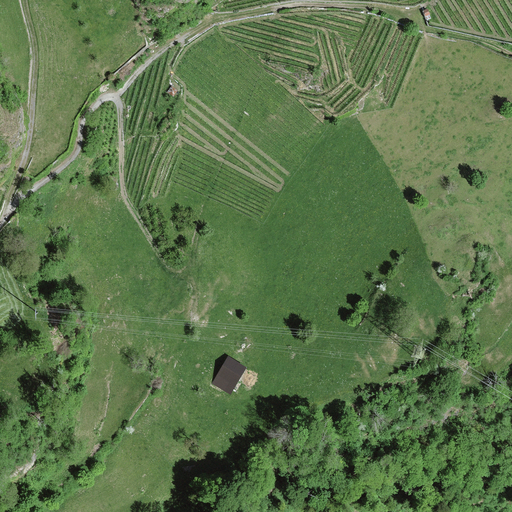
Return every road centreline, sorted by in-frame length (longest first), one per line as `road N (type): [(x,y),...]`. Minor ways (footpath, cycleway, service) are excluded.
road 1 (track): [(0,291),(5,222),(31,151),(34,49),(23,0)]
road 2 (track): [(118,103),(122,197),(169,271),(194,285),(196,322),(217,334)]
road 3 (track): [(0,226),(76,159),(80,122),(98,99),(118,103)]
